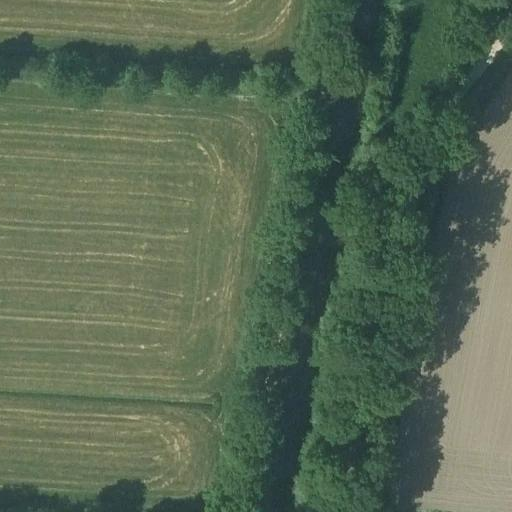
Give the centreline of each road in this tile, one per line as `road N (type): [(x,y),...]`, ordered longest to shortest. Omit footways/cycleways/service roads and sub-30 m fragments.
road 1 (track): [(335,511),(408,191),(448,110),(511,22)]
road 2 (track): [(233,511),(330,0)]
